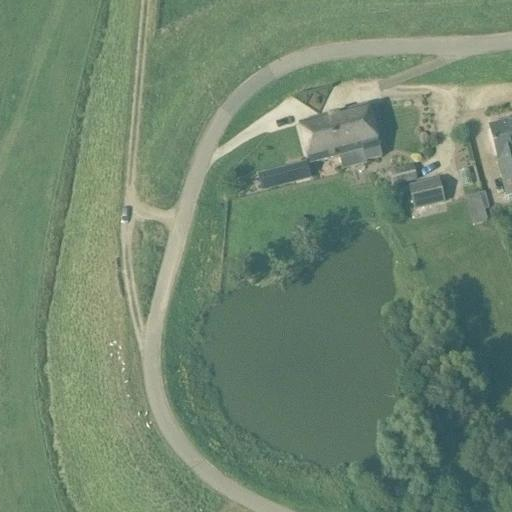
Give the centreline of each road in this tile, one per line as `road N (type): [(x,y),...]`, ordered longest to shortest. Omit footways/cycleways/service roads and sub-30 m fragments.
road 1 (unclassified): [(272,511),(191,459),(165,422),(153,384),(153,324),(209,143),(249,89),(301,59),(511,42)]
road 2 (track): [(144,0),(127,209)]
